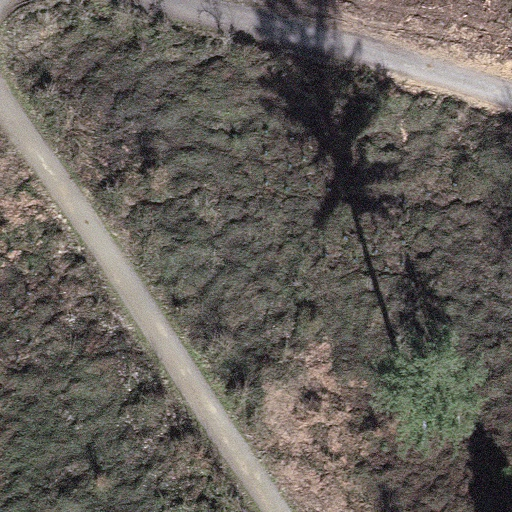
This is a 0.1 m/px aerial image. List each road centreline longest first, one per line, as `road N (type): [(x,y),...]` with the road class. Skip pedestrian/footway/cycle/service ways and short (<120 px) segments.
road 1 (track): [(276,511),(0,83)]
road 2 (track): [(143,0),(511,97)]
